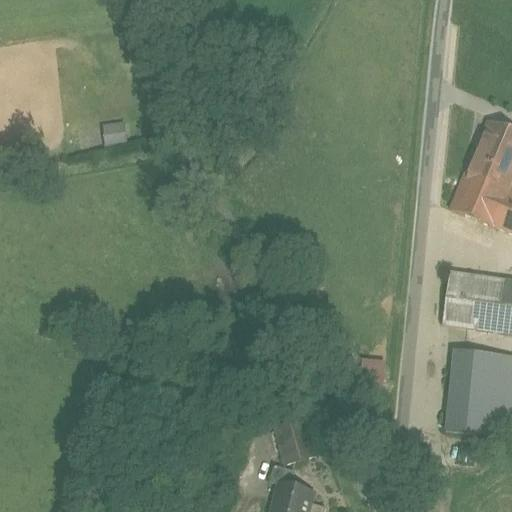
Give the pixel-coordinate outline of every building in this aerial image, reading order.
[(511,131),(491,123),(453,211),(511,236),(511,131)] [(132,143),(129,124),(108,126),(110,145),(132,143)] [(511,283),(456,276),(449,333),(511,340),(511,283)] [(511,360),(460,356),(452,440),(491,444),(511,445),(511,360)] [(316,433),(283,440),(289,471),(322,464),(316,433)] [(281,489),(299,493),(303,477),(278,471),(274,487),(281,489)] [(299,493),(281,489),(275,511),(322,511),(319,511),(322,498),(299,493)]
